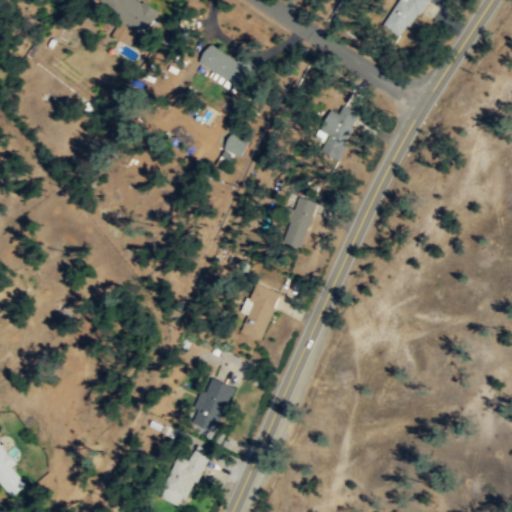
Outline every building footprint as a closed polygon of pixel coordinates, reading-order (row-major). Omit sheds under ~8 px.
[(94,0),(145,33),(159,11),(142,0),(94,0)] [(424,0),(397,0),(383,26),(404,38),(424,0)] [(208,45),(200,66),(242,84),(251,63),(208,45)] [(341,114),(329,109),(316,149),(343,158),(363,98),(348,93),(341,114)] [(227,163),(233,152),(241,156),(249,140),(233,132),(219,159),(227,163)] [(305,247),(314,204),(294,199),(285,242),(305,247)] [(281,292),(255,281),(242,311),(248,314),(241,331),(261,339),(281,292)] [(194,408),(224,416),(234,384),(204,375),(194,408)] [(210,451),(196,444),(188,460),(176,455),(157,494),(184,506),(210,451)] [(0,484),(10,497),(28,483),(0,448),(0,484)]
